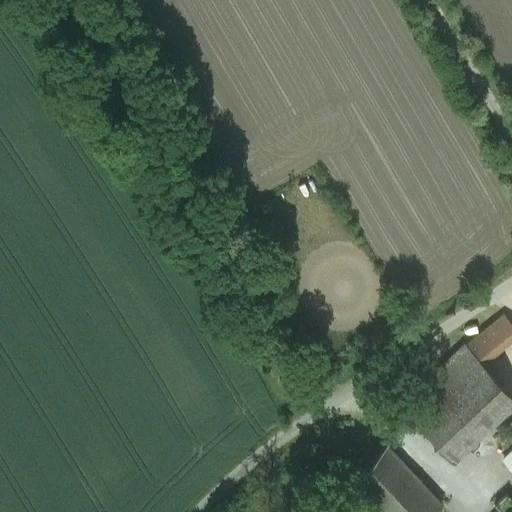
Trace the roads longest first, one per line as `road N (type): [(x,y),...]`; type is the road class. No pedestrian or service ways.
road 1 (residential): [(511,278),(326,406),(199,511)]
road 2 (residential): [(421,0),(511,141)]
